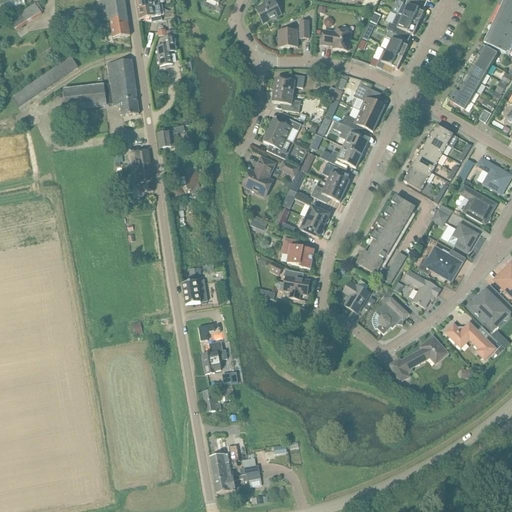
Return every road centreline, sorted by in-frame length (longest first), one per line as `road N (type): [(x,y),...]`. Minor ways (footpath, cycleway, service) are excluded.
road 1 (tertiary): [(210,511),(129,0)]
road 2 (residential): [(490,254),(431,327),(395,347),(363,349),(321,319),(314,302),(404,91)]
road 3 (tertiary): [(299,511),(383,487),(511,404)]
road 4 (residential): [(404,91),(311,63),(256,65)]
road 5 (residential): [(511,157),(404,91)]
